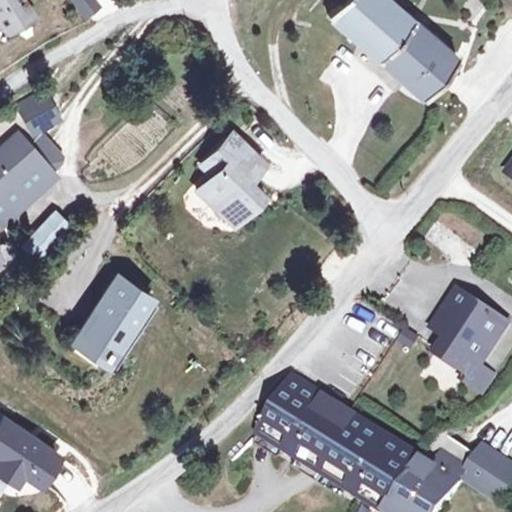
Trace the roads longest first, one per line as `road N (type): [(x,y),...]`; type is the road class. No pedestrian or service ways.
road 1 (residential): [(0,94),(81,38),(149,7),(189,4),(209,13),(248,81),(396,235)]
road 2 (residential): [(105,511),(273,381),(396,235)]
road 3 (residential): [(396,235),(511,94)]
